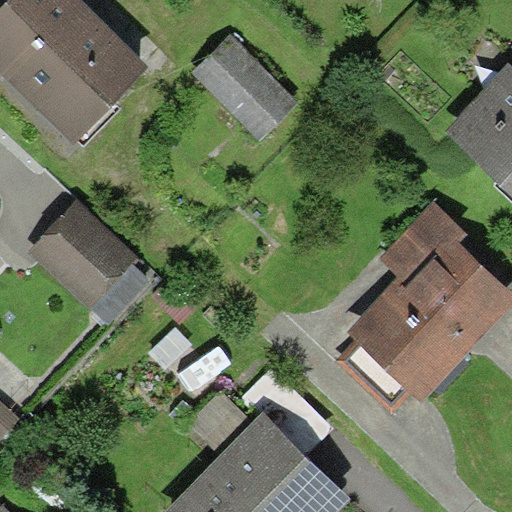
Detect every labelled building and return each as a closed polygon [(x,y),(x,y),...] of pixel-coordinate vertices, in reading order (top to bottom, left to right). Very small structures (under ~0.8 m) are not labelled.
[(81,0),(8,0),(0,8),(0,50),(41,91),(37,95),(76,134),(106,104),(94,92),(134,52),(81,0)] [(0,0),(0,8),(8,0),(0,0)] [(284,85),(223,29),(193,60),(255,117),(284,85)] [(511,62),(504,55),(447,113),(503,169),(511,159),(511,62)] [(409,270),(444,234),(454,223),(425,195),(380,243),(401,263),(409,270)] [(79,284),(116,245),(123,238),(80,197),(36,243),(79,284)] [(364,314),(415,362),(461,313),(471,323),(503,289),(444,234),(409,270),(401,263),(369,297),(375,303),(364,314)] [(116,245),(79,284),(104,307),(141,268),(116,245)] [(415,362),(364,314),(335,345),(386,393),(415,362)] [(241,383),(261,403),(287,427),(315,398),(269,354),(241,383)] [(0,427),(18,408),(0,390),(0,427)] [(291,511),(332,470),(287,427),(261,403),(162,507),(167,511),(291,511)] [(0,511),(20,511),(2,493),(0,494),(0,511)]
